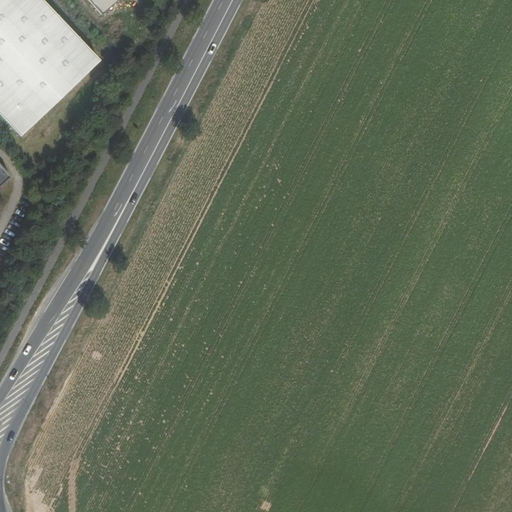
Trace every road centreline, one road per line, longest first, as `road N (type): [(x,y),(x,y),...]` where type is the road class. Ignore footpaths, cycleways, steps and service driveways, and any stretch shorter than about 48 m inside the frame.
road 1 (primary): [(0,464),(121,205)]
road 2 (primary): [(227,0),(121,205)]
road 3 (primary): [(121,205),(0,398)]
